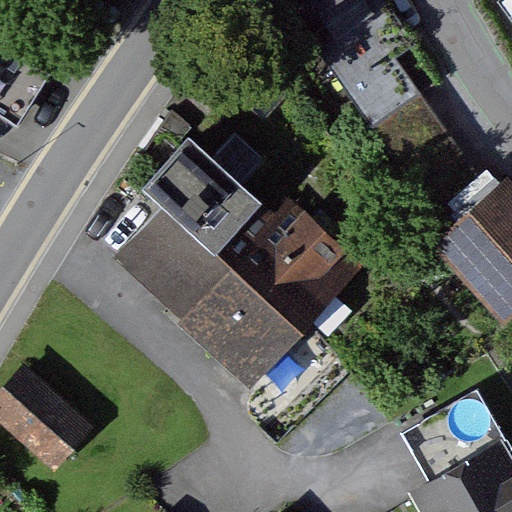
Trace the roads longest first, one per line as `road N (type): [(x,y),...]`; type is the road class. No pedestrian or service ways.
road 1 (secondary): [(0,274),(185,0)]
road 2 (residential): [(437,0),(511,107)]
